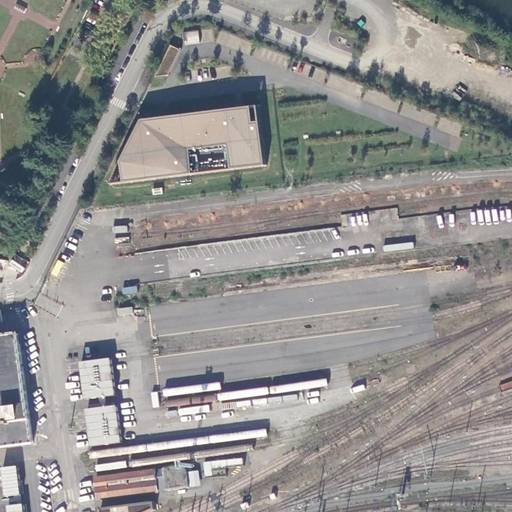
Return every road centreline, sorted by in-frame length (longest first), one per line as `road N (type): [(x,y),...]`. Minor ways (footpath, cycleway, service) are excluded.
road 1 (residential): [(344,59),(203,7),(166,16),(130,48),(101,99),(37,271),(0,292)]
road 2 (unknown): [(76,280),(511,233)]
